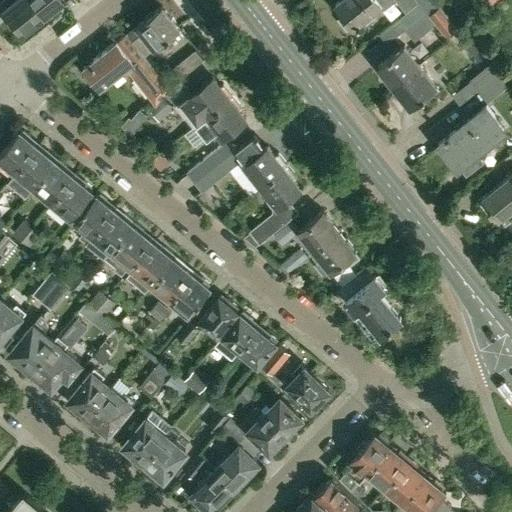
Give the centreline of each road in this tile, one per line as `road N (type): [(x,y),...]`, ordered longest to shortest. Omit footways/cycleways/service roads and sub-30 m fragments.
road 1 (residential): [(373,377),(17,77)]
road 2 (primary): [(511,353),(252,9)]
road 3 (residential): [(0,391),(144,511)]
road 4 (residential): [(248,511),(373,377)]
road 5 (residential): [(17,77),(116,0)]
